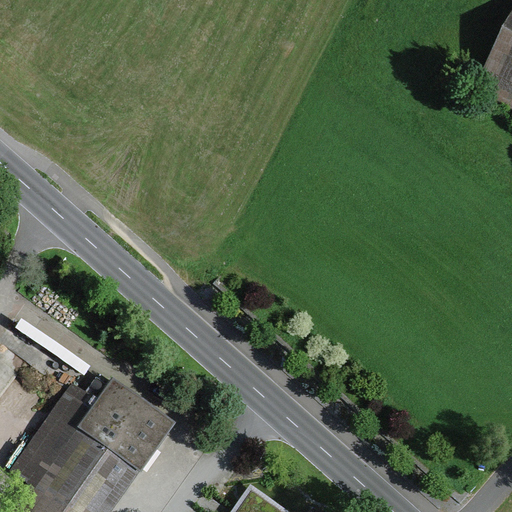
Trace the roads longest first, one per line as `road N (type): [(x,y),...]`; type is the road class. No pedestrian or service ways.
road 1 (tertiary): [(0,165),(392,511)]
road 2 (unknown): [(61,220),(5,315),(0,353)]
road 3 (unknown): [(271,407),(177,511)]
